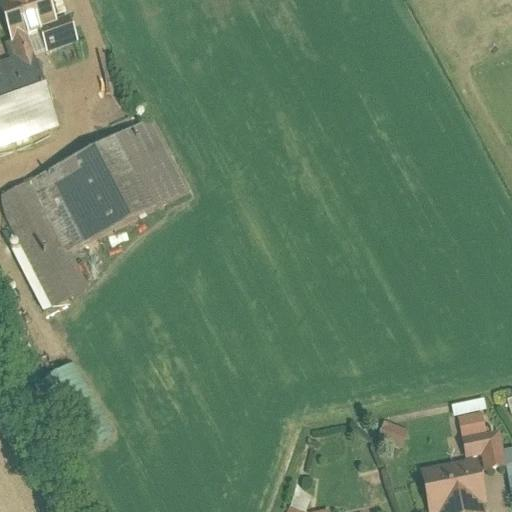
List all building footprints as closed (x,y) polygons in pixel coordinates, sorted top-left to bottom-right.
[(59,25),(50,0),(26,0),(13,4),(4,7),(16,44),(34,38),(44,35),(48,34),(47,29),(59,25)] [(50,55),(83,44),(77,25),(48,34),(44,35),(50,55)] [(16,44),(21,61),(39,55),(34,38),(16,44)] [(0,67),(0,151),(64,131),(39,55),(21,61),(0,67)] [(154,123),(36,184),(74,257),(191,197),(154,123)] [(0,202),(56,310),(91,292),(74,257),(36,184),(0,202)] [(483,406),(431,416),(437,452),(468,446),(471,465),(486,462),(488,475),(511,470),(504,434),(497,436),(494,418),(486,420),(483,406)] [(376,442),(401,451),(407,435),(382,427),(376,442)] [(424,474),(430,511),(489,511),(489,510),(495,508),(488,475),(486,462),(471,465),(424,474)]
